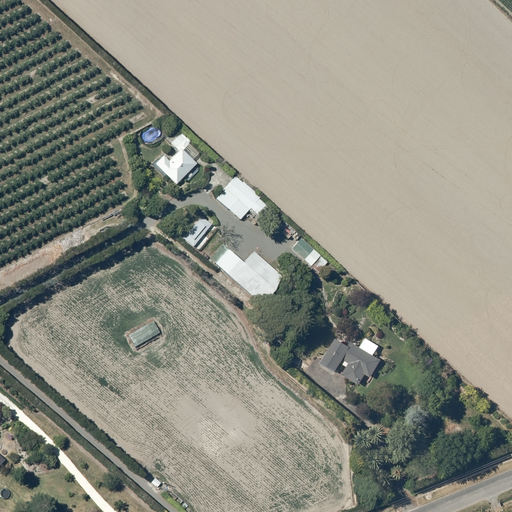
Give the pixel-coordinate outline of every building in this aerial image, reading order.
[(176,184),(193,167),(196,169),(202,163),(195,157),(199,153),(175,129),(160,144),(173,157),(169,161),(163,156),(155,164),(176,184)] [(238,187),(224,175),(212,189),(218,195),(215,198),(240,219),(248,210),(256,216),(266,205),(241,183),(238,187)] [(212,224),(201,216),(183,240),(199,252),(209,238),(204,234),(212,224)] [(327,262),(301,238),(291,249),(318,273),(327,262)] [(243,263),(222,243),(209,258),(252,296),(261,305),(284,279),(253,252),(243,263)] [(160,332),(153,321),(129,335),(135,346),(160,332)] [(380,346),(366,338),(360,347),(353,342),(350,346),(338,338),(323,361),(338,370),(340,367),(347,371),(344,375),(360,384),(366,374),(371,377),(381,360),(374,355),(380,346)]
